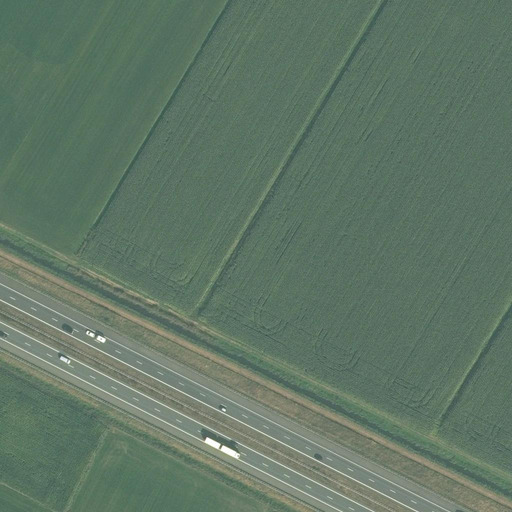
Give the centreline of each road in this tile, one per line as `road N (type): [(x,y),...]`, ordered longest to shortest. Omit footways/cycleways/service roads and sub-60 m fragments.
road 1 (motorway): [(442,511),(0,289)]
road 2 (motorway): [(0,332),(355,511)]
